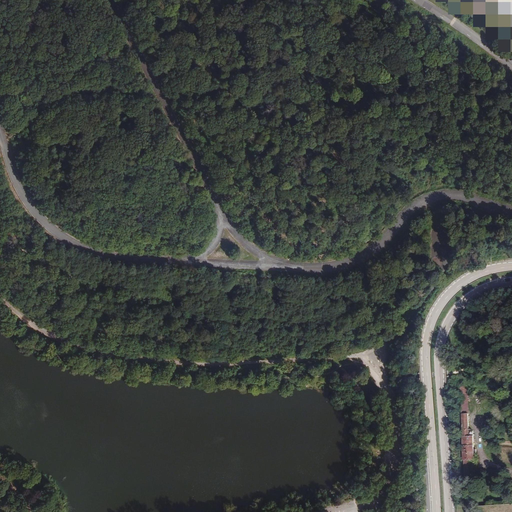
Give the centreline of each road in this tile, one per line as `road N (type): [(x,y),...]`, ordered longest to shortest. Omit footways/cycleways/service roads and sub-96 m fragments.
road 1 (track): [(370,351),(204,365),(109,355),(51,336),(0,292)]
road 2 (secondary): [(447,511),(441,337),(474,293),(511,281)]
road 3 (secondary): [(511,267),(471,276),(432,318),(425,357),(431,440)]
road 4 (track): [(369,507),(392,453),(392,398),(382,377)]
road 5 (track): [(382,377),(460,371),(511,347)]
